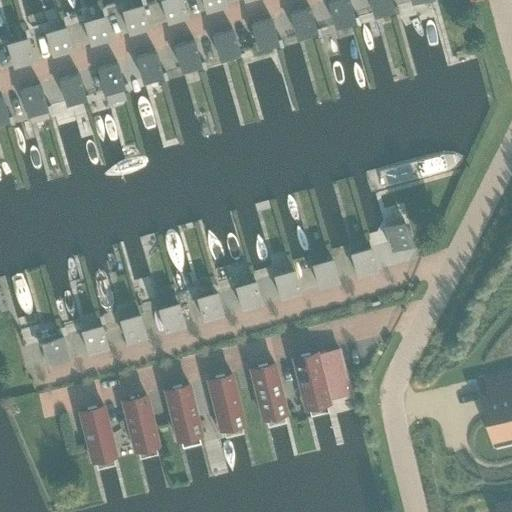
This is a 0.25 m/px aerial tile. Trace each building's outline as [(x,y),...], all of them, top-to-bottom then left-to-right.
[(187,17),(181,0),(160,0),(167,23),(187,17)] [(225,6),(223,0),(202,0),(206,11),(225,6)] [(334,25),(354,19),(348,0),(332,0),(328,1),(334,25)] [(368,0),(373,14),(392,8),(389,0),(368,0)] [(148,28),(142,5),(122,10),(129,34),(148,28)] [(289,12),(296,35),(315,30),(309,7),(289,12)] [(110,39),(103,16),(84,21),(90,44),(110,39)] [(251,23),(257,46),(277,41),(270,18),(251,23)] [(72,50),(65,27),(45,32),(52,55),(72,50)] [(212,34),(219,58),(238,52),(232,29),(212,34)] [(33,61),(26,38),(7,44),(13,67),(33,61)] [(174,45),(180,69),(200,63),(193,40),(174,45)] [(135,56),(142,79),(161,74),(155,51),(135,56)] [(97,67),(103,90),(123,85),(116,62),(97,67)] [(78,73),(58,78),(65,101),(85,96),(78,73)] [(39,84),(20,89),(26,113),(46,107),(39,84)] [(390,251),(413,245),(406,220),(383,226),(390,251)] [(350,253),(357,276),(376,270),(370,247),(350,253)] [(312,264),(318,287),(338,282),(331,259),(312,264)] [(273,275),(280,298),(300,292),(293,270),(273,275)] [(254,281),(235,286),(241,309),(261,304),(254,281)] [(196,297),(203,320),(223,315),(216,292),(196,297)] [(165,331),(184,326),(178,303),(158,308),(165,331)] [(119,319),(126,342),(146,337),(139,314),(119,319)] [(81,330),(88,353),(107,348),(101,325),(81,330)] [(43,341),(49,364),(69,359),(62,336),(43,341)] [(316,352),(292,358),(305,408),(329,402),(328,398),(349,393),(338,348),(316,353),(316,352)] [(248,367),(261,421),(287,415),(274,361),(248,367)] [(205,378),(218,431),(245,424),(232,371),(205,378)] [(497,374),(485,377),(499,435),(511,431),(511,392),(502,395),(497,374)] [(162,389),(175,442),(202,435),(189,382),(162,389)] [(120,400),(133,453),(160,446),(147,393),(120,400)] [(77,410),(90,463),(117,457),(104,404),(77,410)]
